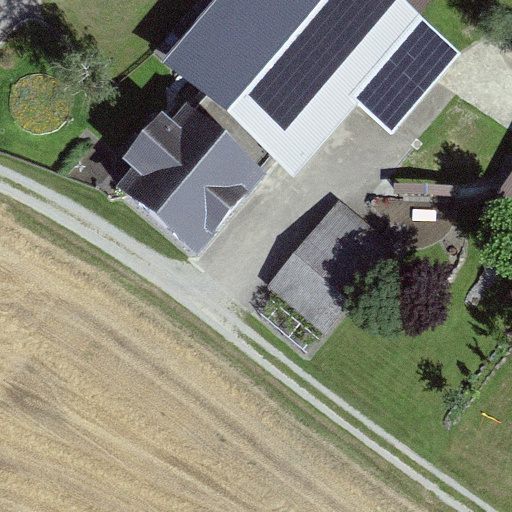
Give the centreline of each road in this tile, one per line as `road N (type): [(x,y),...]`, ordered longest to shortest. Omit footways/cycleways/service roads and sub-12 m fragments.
road 1 (track): [(472,511),(209,307),(73,217),(0,180)]
road 2 (track): [(511,100),(478,101),(429,162),(339,167),(209,307)]
